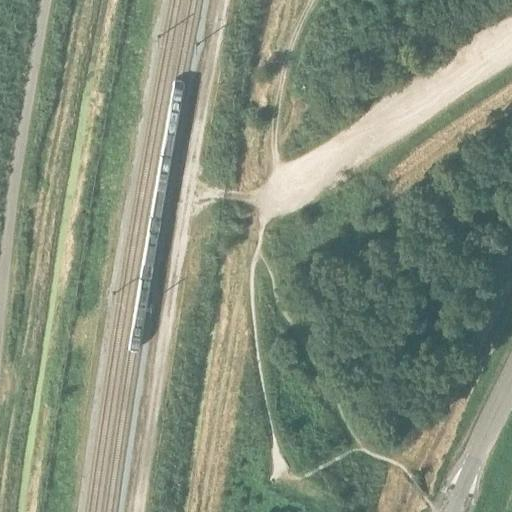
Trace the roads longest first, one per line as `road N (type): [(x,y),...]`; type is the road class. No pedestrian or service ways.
road 1 (track): [(141,511),(223,0)]
road 2 (track): [(43,0),(15,146),(0,299)]
road 3 (tertiary): [(449,511),(511,382)]
